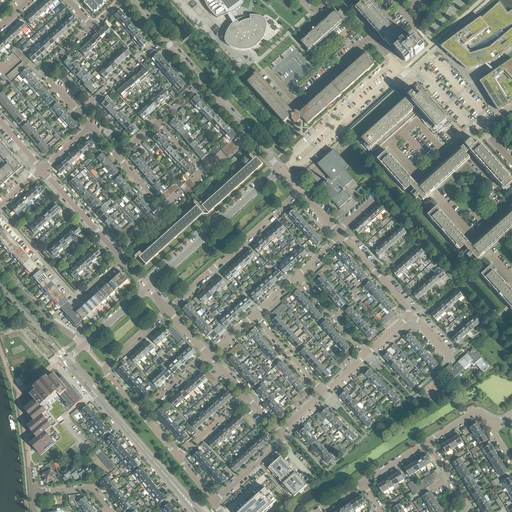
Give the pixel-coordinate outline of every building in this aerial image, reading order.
[(80,0),(93,14),(109,0),(80,0)] [(203,0),(205,3),(206,6),(207,7),(208,9),(209,10),(209,11),(211,13),(212,14),(213,15),(215,17),(216,18),(217,18),(218,18),(220,18),(223,16),(226,15),(227,15),(228,14),(230,13),(231,13),(234,11),(235,10),(238,8),(239,7),(241,6),(242,5),(242,4),(243,3),(242,1),(241,0),(203,0)] [(392,47),(401,38),(366,0),(365,0),(362,3),(357,8),(392,47)] [(43,2),(39,6),(44,12),(48,8),(43,2)] [(511,25),(511,9),(508,13),(500,2),(479,18),(442,47),(468,70),(495,61),(511,45),(511,28),(499,40),(496,37),(511,25)] [(39,6),(34,10),(39,16),(44,12),(39,6)] [(34,10),(30,14),(35,20),(39,16),(34,10)] [(117,22),(118,20),(124,15),(120,10),(117,13),(116,12),(113,15),(115,17),(114,19),(117,22)] [(341,11),(338,14),(336,11),(334,13),(333,13),(301,42),(310,52),(344,21),(345,21),(344,20),(347,18),(347,19),(348,19),(347,18),(346,16),(345,14),(343,13),(342,12),(340,11),(341,11)] [(35,20),(30,14),(25,18),(30,24),(35,20)] [(122,25),(128,19),(124,15),(118,20),(117,22),(121,26),(122,25)] [(267,25),(267,23),(266,21),(265,19),(262,18),(260,17),(257,16),(254,15),(251,15),(249,16),(249,19),(247,20),(244,21),(240,22),(238,23),(237,21),(236,20),(234,22),(232,23),(231,25),(228,28),(226,31),(225,34),(225,36),(224,38),(224,40),(225,42),(226,43),(228,46),(229,46),(231,47),(233,48),(236,49),(239,50),(242,50),(245,50),(248,50),(249,49),(252,48),(254,47),(257,46),(259,44),(260,42),(262,40),(263,38),(265,35),(266,32),(266,30),(267,29),(267,27),(267,25)] [(72,16),(67,20),(72,26),(77,22),(72,16)] [(122,25),(126,29),(131,24),(132,24),(128,19),(122,25)] [(67,20),(63,24),(68,30),(72,26),(67,20)] [(22,22),(17,26),(22,31),(27,27),(22,22)] [(63,24),(58,28),(64,34),(68,30),(63,24)] [(135,29),(131,24),(126,29),(124,31),(128,36),(130,34),(135,29)] [(17,26),(12,30),(18,36),(22,31),(17,26)] [(105,26),(101,30),(106,35),(107,37),(109,36),(107,34),(110,31),(105,26)] [(58,28),(54,32),(59,38),(64,34),(58,28)] [(130,34),(134,39),(139,34),(140,33),(135,29),(130,34)] [(12,30),(8,34),(13,39),(18,36),(12,30)] [(101,30),(96,34),(101,39),(106,35),(101,30)] [(54,32),(49,36),(55,42),(59,38),(54,32)] [(8,34),(4,38),(9,43),(13,39),(8,34)] [(92,38),(92,39),(97,43),(101,39),(96,34),(92,38)] [(132,40),(136,45),(143,38),(139,34),(134,39),(132,40)] [(49,36),(45,40),(50,46),(55,42),(49,36)] [(4,38),(0,40),(0,42),(4,48),(9,43),(4,38)] [(143,38),(136,45),(138,46),(139,45),(141,48),(144,45),(145,46),(147,43),(143,38)] [(401,38),(392,47),(405,61),(409,57),(410,59),(419,51),(420,53),(424,49),(414,38),(405,45),(402,42),(403,41),(401,38)] [(92,39),(88,43),(93,48),(97,44),(97,43),(92,39)] [(45,40),(41,44),(46,50),(50,46),(45,40)] [(88,43),(83,47),(88,52),(93,48),(88,43)] [(41,44),(36,48),(41,54),(46,50),(41,44)] [(88,52),(83,47),(79,51),(86,58),(87,56),(86,54),(88,52)] [(36,48),(32,52),(37,58),(41,54),(36,48)] [(126,49),(122,53),(121,53),(126,58),(130,54),(126,49)] [(120,54),(117,57),(122,62),(126,58),(121,53),(122,53),(120,51),(118,52),(120,54)] [(37,58),(32,52),(27,56),(32,62),(37,58)] [(153,61),(156,65),(160,62),(159,61),(162,58),(159,55),(160,54),(158,52),(154,56),(154,55),(149,60),(152,63),(153,61)] [(299,115),(304,121),(307,124),(374,65),(368,58),(365,55),(300,114),(299,115)] [(112,61),(113,62),(117,66),(122,62),(117,57),(112,61)] [(156,65),(161,70),(164,67),(164,66),(167,64),(167,63),(164,60),(164,59),(163,57),(162,58),(159,61),(160,62),(156,65)] [(27,58),(22,62),(20,64),(24,68),(30,63),(27,58)] [(63,63),(67,68),(73,63),(68,58),(66,60),(63,63)] [(511,59),(481,82),(499,111),(511,103),(511,102),(511,101),(511,59)] [(67,68),(72,72),(79,66),(78,66),(80,65),(78,63),(77,64),(74,61),(73,63),(67,68)] [(113,62),(109,65),(108,66),(113,71),(118,67),(117,66),(113,62)] [(165,75),(165,76),(168,73),(168,72),(172,69),(171,69),(168,65),(169,64),(168,63),(167,63),(167,64),(164,66),(164,67),(161,70),(159,72),(163,77),(165,75)] [(107,67),(104,70),(109,75),(113,71),(108,66),(109,65),(107,64),(105,65),(107,67)] [(75,76),(76,76),(81,71),(82,71),(85,68),(83,66),(81,68),(79,66),(72,72),(75,76)] [(109,75),(104,70),(102,68),(98,72),(100,74),(104,79),(109,75)] [(145,68),(140,72),(145,78),(148,75),(152,80),(154,78),(150,74),(145,68)] [(165,76),(169,81),(170,81),(173,78),(173,77),(176,74),(175,74),(172,71),(174,70),(172,68),(171,69),(172,69),(168,72),(168,73),(165,76)] [(23,80),(25,78),(30,74),(26,69),(19,76),(23,80)] [(76,76),(80,80),(86,76),(82,71),(81,71),(76,76)] [(135,76),(141,82),(144,79),(148,83),(149,82),(145,78),(140,72),(136,76),(135,76)] [(171,83),(174,86),(178,83),(177,82),(180,80),(180,79),(177,76),(178,75),(177,73),(175,74),(176,74),(173,77),(173,78),(170,81),(169,81),(168,82),(169,84),(171,83)] [(25,78),(29,83),(34,78),(30,74),(25,78)] [(284,123),(288,120),(294,115),(293,114),(258,75),(255,77),(249,83),(284,123)] [(80,80),(84,85),(89,81),(90,80),(86,76),(80,80)] [(135,76),(131,80),(136,86),(136,85),(139,83),(143,87),(145,86),(141,82),(135,76)] [(29,83),(33,87),(38,82),(34,78),(29,83)] [(174,86),(172,88),(174,90),(176,88),(179,91),(183,87),(185,85),(182,81),(183,80),(181,78),(180,79),(180,80),(177,82),(178,83),(174,86)] [(126,83),(131,90),(132,89),(135,87),(139,91),(140,90),(136,85),(136,86),(131,80),(126,84),(126,83)] [(84,85),(88,90),(93,85),(89,81),(84,85)] [(33,87),(37,91),(42,87),(38,82),(33,87)] [(126,83),(121,87),(126,93),(127,93),(130,90),(134,95),(135,94),(132,89),(131,90),(126,83)] [(93,85),(88,90),(92,94),(95,92),(97,90),(93,85)] [(162,90),(159,93),(165,100),(170,96),(164,90),(165,90),(161,85),(159,87),(162,90)] [(418,86),(406,97),(419,111),(417,114),(434,133),(448,120),(436,106),(418,86)] [(37,91),(41,96),(46,91),(42,87),(37,91)] [(126,93),(121,87),(117,91),(122,97),(125,94),(129,99),(131,98),(127,93),(126,93)] [(155,97),(155,98),(160,104),(161,104),(165,100),(159,93),(156,89),(155,91),(158,95),(156,98),(155,97)] [(419,111),(406,97),(403,99),(395,90),(350,130),(362,143),(364,142),(374,152),(417,114),(419,111)] [(41,96),(45,101),(50,96),(46,91),(41,96)] [(192,104),(195,107),(198,104),(198,103),(201,101),(201,100),(198,97),(199,96),(197,95),(193,98),(193,99),(190,102),(190,101),(188,103),(190,106),(192,104)] [(50,96),(45,101),(49,105),(54,100),(50,96)] [(107,96),(105,98),(106,99),(104,101),(101,104),(105,109),(105,108),(110,104),(110,103),(110,104),(112,102),(111,100),(107,96)] [(150,101),(151,102),(156,108),(160,104),(155,98),(153,96),(152,97),(149,100),(150,101)] [(0,101),(0,102),(3,107),(10,101),(6,97),(0,101)] [(144,106),(141,109),(148,116),(152,112),(151,112),(146,106),(143,102),(142,100),(141,101),(140,102),(144,106)] [(200,113),(200,112),(204,109),(203,108),(206,106),(203,102),(202,100),(201,100),(201,101),(198,103),(198,104),(195,107),(200,113)] [(3,107),(7,111),(13,106),(10,101),(3,107)] [(151,102),(146,106),(151,112),(152,112),(156,108),(151,102)] [(51,108),(56,112),(61,108),(57,103),(51,108)] [(105,108),(109,113),(114,108),(110,104),(110,103),(110,104),(105,108)] [(200,112),(205,117),(208,114),(208,113),(211,110),(208,107),(209,106),(207,105),(206,106),(203,108),(204,109),(200,112)] [(7,111),(11,116),(17,110),(13,106),(7,111)] [(141,109),(139,106),(137,107),(139,110),(136,112),(138,115),(143,121),(148,116),(141,109)] [(56,112),(60,117),(65,112),(61,108),(56,112)] [(113,117),(114,117),(118,112),(114,108),(109,113),(113,117)] [(11,116),(15,120),(21,115),(17,110),(11,116)] [(207,119),(209,122),(210,122),(214,118),(216,116),(216,115),(213,112),(213,111),(212,110),(211,110),(208,113),(208,114),(205,117),(203,119),(205,121),(207,119)] [(114,117),(118,121),(123,117),(125,115),(121,111),(119,112),(118,112),(114,117)] [(58,118),(62,123),(69,117),(65,112),(60,117),(58,118)] [(300,120),(304,121),(299,115),(300,114),(298,112),(295,112),(293,114),(294,115),(288,120),(292,120),(292,121),(294,123),(298,123),(300,121),(300,120)] [(173,128),(181,121),(177,117),(178,116),(176,114),(169,121),(170,122),(169,123),(173,128)] [(212,124),(215,127),(219,123),(218,123),(221,120),(218,116),(219,116),(217,114),(216,115),(216,116),(214,118),(210,122),(209,122),(208,123),(210,125),(212,124)] [(21,115),(15,120),(18,125),(25,119),(21,115)] [(118,121),(122,126),(127,121),(129,119),(125,115),(123,117),(118,121)] [(66,127),(68,126),(73,121),(69,117),(62,123),(66,127)] [(177,133),(178,132),(185,126),(182,123),(186,120),(184,118),(181,121),(173,128),(177,133)] [(215,127),(220,132),(224,128),(226,125),(223,122),(223,121),(222,120),(221,120),(218,123),(219,123),(215,127)] [(73,121),(68,126),(72,130),(77,126),(73,121)] [(122,126),(126,130),(131,125),(127,121),(122,126)] [(178,132),(182,137),(188,131),(185,128),(190,124),(189,124),(191,122),(190,121),(188,123),(185,126),(178,132)] [(21,128),(25,133),(31,127),(28,123),(21,128)] [(131,125),(126,130),(130,135),(133,132),(134,134),(138,130),(133,124),(131,125)] [(222,133),(225,136),(225,137),(229,133),(228,133),(231,130),(228,126),(229,126),(227,124),(226,125),(224,128),(220,132),(218,134),(220,136),(222,133)] [(25,133),(29,137),(35,132),(31,127),(25,133)] [(225,137),(225,136),(223,138),(225,140),(227,139),(230,142),(234,138),(236,135),(233,132),(234,131),(232,130),(231,130),(228,133),(229,133),(225,137)] [(182,137),(186,141),(192,136),(188,131),(182,137)] [(29,137),(33,142),(39,136),(35,132),(29,137)] [(152,138),(156,143),(162,137),(159,134),(158,132),(156,135),(152,138)] [(185,141),(190,146),(195,141),(193,138),(198,134),(196,132),(192,136),(186,141),(185,141)] [(33,142),(37,146),(43,141),(39,136),(33,142)] [(156,143),(160,147),(166,142),(163,138),(162,137),(156,143)] [(0,186),(22,167),(5,147),(6,147),(2,142),(1,143),(0,142),(1,141),(0,139),(0,162),(2,165),(0,166),(0,186)] [(92,140),(89,142),(87,140),(82,144),(87,150),(92,145),(95,143),(92,140)] [(465,145),(470,151),(505,190),(511,183),(511,179),(479,142),(476,145),(471,140),(465,145)] [(37,146),(40,151),(47,145),(43,141),(37,146)] [(190,146),(193,150),(194,150),(199,145),(200,145),(195,141),(190,146)] [(148,151),(149,149),(150,148),(145,142),(142,144),(148,151)] [(160,148),(164,152),(170,147),(167,143),(166,142),(160,147),(160,148)] [(82,144),(78,148),(83,154),(87,150),(82,144)] [(47,145),(40,151),(44,155),(50,150),(47,145)] [(193,151),(197,155),(203,150),(199,145),(194,150),(193,150),(193,151)] [(465,145),(419,187),(427,196),(470,158),(466,154),(470,151),(465,145)] [(146,153),(147,152),(141,146),(138,148),(144,154),(146,153)] [(164,152),(168,157),(174,151),(171,148),(171,147),(170,146),(170,147),(164,152)] [(78,148),(74,152),(78,158),(83,154),(78,148)] [(201,160),(203,158),(206,156),(207,154),(203,150),(197,155),(201,160)] [(168,157),(172,161),(178,156),(175,152),(174,151),(168,157)] [(319,186),(339,209),(351,198),(345,191),(344,190),(343,189),(353,179),(345,170),(345,169),(349,166),(339,155),(339,156),(334,151),(318,165),(329,178),(326,180),(324,179),(325,181),(319,186)] [(427,196),(419,187),(387,151),(377,160),(405,191),(407,190),(416,200),(419,197),(418,197),(419,196),(420,197),(420,198),(421,199),(422,199),(423,200),(427,196)] [(74,152),(69,156),(74,162),(78,158),(74,152)] [(129,159),(134,164),(140,158),(136,153),(133,155),(129,159)] [(137,168),(137,169),(144,163),(141,160),(147,155),(146,153),(144,154),(140,158),(134,164),(137,168)] [(97,158),(101,163),(106,158),(102,154),(97,158)] [(176,165),(182,160),(179,157),(179,156),(178,155),(178,156),(172,161),(176,165)] [(69,156),(65,160),(70,166),(74,162),(69,156)] [(101,163),(105,167),(110,163),(106,158),(101,163)] [(137,169),(141,173),(147,167),(145,165),(151,160),(149,158),(144,163),(137,169)] [(201,206),(202,207),(208,214),(262,165),(255,158),(254,159),(252,161),(201,206)] [(65,160),(60,164),(65,169),(70,166),(65,160)] [(181,170),(181,169),(186,165),(183,161),(182,160),(176,165),(181,170)] [(105,167),(109,172),(114,167),(110,163),(105,167)] [(65,169),(60,164),(56,168),(61,174),(65,169)] [(181,169),(185,174),(190,169),(187,165),(188,165),(187,164),(186,165),(181,169)] [(114,167),(109,172),(106,174),(108,176),(111,174),(114,178),(118,174),(117,173),(118,172),(114,167)] [(141,173),(145,177),(151,172),(147,167),(141,173)] [(183,176),(187,181),(190,178),(189,178),(192,175),(192,176),(195,174),(191,170),(192,169),(191,168),(190,169),(185,174),(183,176)] [(145,178),(149,182),(155,177),(151,172),(152,172),(151,172),(145,177),(145,178)] [(115,182),(118,185),(123,180),(119,176),(114,181),(113,179),(111,182),(113,184),(115,182)] [(149,182),(153,186),(153,187),(159,181),(155,177),(149,182)] [(69,183),(73,188),(78,183),(79,183),(81,181),(79,179),(77,181),(74,178),(69,183)] [(118,185),(122,190),(128,185),(123,180),(118,185)] [(152,187),(156,192),(163,186),(159,182),(159,181),(153,187),(153,186),(152,187)] [(73,188),(77,192),(82,187),(79,183),(78,183),(73,188)] [(38,184),(33,188),(38,194),(39,195),(44,191),(43,190),(45,189),(41,185),(39,186),(38,184)] [(122,190),(126,194),(131,189),(128,185),(122,190)] [(156,192),(161,196),(163,194),(165,192),(167,190),(163,186),(156,192)] [(77,192),(81,197),(86,192),(82,187),(77,192)] [(33,188),(29,192),(34,198),(38,194),(33,188)] [(124,196),(129,202),(135,196),(134,195),(135,194),(131,189),(126,194),(124,196)] [(81,197),(85,201),(93,194),(89,190),(87,192),(86,192),(81,197)] [(29,192),(25,196),(29,202),(34,198),(29,192)] [(85,201),(89,205),(95,201),(97,199),(93,194),(85,201)] [(25,196),(20,200),(25,206),(29,202),(25,196)] [(130,202),(135,208),(142,201),(138,197),(137,198),(136,197),(130,202)] [(20,200),(16,204),(21,210),(20,210),(22,212),(27,208),(25,206),(20,200)] [(194,204),(196,206),(199,210),(202,207),(201,206),(199,205),(200,204),(198,201),(197,200),(196,200),(195,200),(194,200),(194,201),(193,201),(193,202),(193,203),(193,204),(194,204)] [(95,201),(89,205),(93,210),(99,205),(95,201)] [(139,213),(141,211),(147,206),(142,201),(135,208),(139,213)] [(21,210),(16,204),(11,208),(16,214),(18,216),(16,218),(19,222),(23,219),(21,216),(19,214),(22,212),(20,210),(21,210)] [(56,204),(51,208),(56,214),(61,210),(56,204)] [(380,204),(376,208),(381,213),(385,210),(386,211),(388,209),(383,204),(382,206),(380,204)] [(96,213),(100,217),(105,213),(108,211),(103,205),(99,208),(100,209),(96,213)] [(126,206),(123,209),(127,213),(128,214),(131,212),(131,211),(126,206)] [(196,206),(141,255),(138,258),(145,265),(202,214),(199,210),(196,206)] [(147,206),(141,211),(145,215),(151,210),(147,206)] [(481,256),(472,247),(437,207),(428,215),(459,250),(461,249),(470,259),(472,257),(473,255),(474,257),(474,258),(475,259),(476,259),(476,260),(481,256)] [(51,208),(47,212),(52,218),(56,214),(51,208)] [(376,208),(372,212),(376,217),(381,213),(376,208)] [(288,215),(294,222),(300,216),(294,209),(291,212),(289,210),(283,215),(285,218),(288,215)] [(511,211),(472,247),(481,256),(511,227),(511,211)] [(47,212),(42,216),(47,222),(52,218),(47,212)] [(372,212),(367,216),(372,221),(376,217),(372,212)] [(100,217),(104,222),(109,217),(105,213),(100,217)] [(104,222),(108,226),(113,222),(114,222),(116,220),(112,215),(109,217),(104,222)] [(42,216),(38,220),(43,226),(47,222),(42,216)] [(294,222),(298,226),(304,220),(300,216),(294,222)] [(367,216),(362,220),(367,225),(372,221),(367,216)] [(38,220),(34,224),(38,230),(43,226),(38,220)] [(298,226),(302,231),(308,225),(304,220),(298,226)] [(362,220),(358,224),(365,231),(369,227),(367,225),(362,220)] [(108,226),(112,231),(118,226),(114,222),(113,222),(108,226)] [(280,223),(276,227),(281,233),(286,229),(280,223)] [(38,230),(34,224),(29,228),(30,230),(28,232),(32,237),(39,230),(38,230)] [(365,231),(358,224),(353,228),(359,234),(361,232),(362,233),(365,231)] [(302,231),(306,235),(312,229),(308,225),(302,231)] [(76,226),(71,230),(76,236),(80,232),(76,226)] [(116,235),(119,233),(121,231),(122,231),(118,226),(112,231),(116,235)] [(276,227),(271,231),(277,237),(279,235),(281,238),(283,236),(281,233),(276,227)] [(401,227),(397,231),(402,237),(406,233),(401,227)] [(306,235),(310,240),(316,234),(312,229),(306,235)] [(71,230),(67,234),(71,240),(76,236),(71,230)] [(271,231),(267,235),(272,242),(277,237),(271,231)] [(397,231),(392,235),(397,241),(402,237),(397,231)] [(0,237),(0,243),(0,244),(9,236),(5,232),(0,237)] [(67,234),(62,238),(67,244),(71,240),(67,234)] [(316,234),(310,240),(313,243),(313,244),(314,245),(315,245),(316,246),(323,241),(316,234)] [(267,235),(262,240),(268,246),(272,242),(267,235)] [(392,235),(388,239),(393,245),(397,241),(392,235)] [(0,244),(4,248),(12,240),(9,236),(0,244)] [(62,238),(58,242),(63,248),(64,250),(69,246),(67,244),(62,238)] [(388,239),(384,243),(388,249),(393,245),(388,239)] [(4,248),(7,252),(16,244),(12,240),(4,248)] [(262,240),(258,243),(263,250),(268,246),(262,240)] [(58,242),(53,246),(58,252),(63,248),(58,242)] [(263,250),(258,243),(253,248),(259,254),(263,250)] [(384,243),(379,247),(384,253),(388,249),(384,243)] [(7,252),(10,255),(19,248),(16,244),(7,252)] [(304,248),(309,253),(311,251),(305,244),(303,246),(304,248)] [(58,252),(53,246),(49,250),(49,251),(50,252),(54,256),(58,252)] [(384,253),(379,247),(374,251),(379,257),(384,253)] [(419,247),(415,251),(420,257),(424,253),(419,247)] [(10,255),(14,259),(23,251),(19,248),(10,255)] [(95,248),(91,252),(96,258),(97,259),(102,255),(101,254),(96,249),(95,248)] [(302,248),(297,252),(303,258),(308,254),(302,248)] [(251,250),(246,254),(252,261),(256,256),(251,250)] [(334,255),(340,261),(347,255),(343,250),(340,252),(339,251),(334,255)] [(14,259),(17,263),(26,255),(23,251),(14,259)] [(415,251),(410,255),(415,261),(420,257),(415,251)] [(91,252),(86,256),(91,262),(96,258),(91,252)] [(293,256),(299,262),(303,258),(297,252),(295,254),(294,253),(292,255),(293,256)] [(246,254),(242,258),(247,265),(252,261),(246,254)] [(17,263),(21,267),(30,259),(26,255),(17,263)] [(344,266),(346,264),(345,264),(351,259),(347,255),(340,261),(344,266)] [(410,255),(406,259),(411,265),(415,261),(410,255)] [(86,256),(82,260),(87,266),(88,267),(93,263),(91,262),(86,256)] [(293,256),(289,260),(294,266),(299,262),(293,256)] [(242,258),(237,262),(243,269),(247,265),(242,258)] [(21,267),(24,271),(33,263),(30,259),(21,267)] [(345,264),(346,264),(349,268),(355,263),(351,259),(345,264)] [(406,259),(402,263),(407,269),(411,265),(406,259)] [(82,260),(77,264),(82,270),(87,266),(82,260)] [(289,260),(284,264),(290,270),(294,266),(289,260)] [(237,262),(233,266),(238,273),(243,269),(237,262)] [(28,275),(30,274),(29,274),(35,269),(38,272),(40,271),(43,268),(40,264),(37,267),(33,263),(24,271),(28,275)] [(349,268),(353,273),(359,268),(355,263),(349,268)] [(402,263),(397,268),(402,273),(407,269),(402,263)] [(77,264),(73,268),(78,274),(82,270),(77,264)] [(290,270),(284,264),(280,268),(285,274),(290,270)] [(233,266),(228,270),(234,277),(238,273),(233,266)] [(511,290),(490,266),(481,275),(511,309),(511,290)] [(78,274),(73,268),(68,273),(73,278),(78,274)] [(353,273),(357,277),(363,272),(359,268),(353,273)] [(402,273),(397,268),(392,272),(398,277),(402,273)] [(30,274),(32,277),(38,272),(35,269),(29,274),(30,274)] [(273,275),(272,275),(278,281),(282,277),(277,271),(275,269),(271,273),(273,275)] [(234,277),(228,270),(223,275),(229,281),(234,277)] [(440,270),(435,274),(440,280),(445,276),(440,270)] [(31,278),(34,282),(43,274),(40,271),(38,272),(32,277),(31,278)] [(121,272),(116,276),(124,285),(129,281),(127,279),(121,272)] [(363,272),(357,277),(362,282),(367,277),(363,272)] [(34,282),(38,286),(47,278),(43,274),(34,282)] [(435,274),(431,278),(436,284),(440,280),(435,274)] [(272,275),(268,279),(273,285),(278,281),(272,275)] [(316,282),(320,287),(326,282),(328,280),(324,275),(322,277),(320,279),(316,282)] [(116,276),(111,280),(119,289),(124,285),(116,276)] [(220,277),(216,281),(222,287),(221,287),(223,289),(227,286),(227,285),(220,277)] [(38,286),(41,290),(50,282),(47,278),(38,286)] [(431,278),(426,282),(431,288),(436,284),(431,278)] [(268,279),(263,283),(269,289),(273,285),(268,279)] [(111,280),(107,284),(115,294),(119,289),(111,280)] [(216,281),(212,285),(217,291),(221,287),(222,287),(216,281)] [(365,286),(369,290),(375,286),(371,281),(365,286)] [(41,290),(45,294),(53,286),(50,282),(41,290)] [(320,287),(324,291),(330,286),(326,282),(320,287)] [(426,282),(422,286),(427,292),(431,288),(426,282)] [(263,283),(259,287),(264,293),(269,289),(263,283)] [(107,284),(103,288),(111,297),(115,294),(107,284)] [(212,285),(207,289),(213,295),(217,291),(212,285)] [(45,294),(48,298),(57,290),(53,286),(45,294)] [(324,291),(328,296),(334,291),(330,286),(324,291)] [(367,292),(371,297),(379,290),(375,286),(369,290),(367,292)] [(422,286),(417,290),(422,296),(427,292),(422,286)] [(259,287),(254,291),(260,297),(264,293),(259,287)] [(103,288),(98,292),(106,301),(111,297),(103,288)] [(207,289),(203,293),(208,299),(213,295),(207,289)] [(48,298),(52,301),(60,294),(57,290),(48,298)] [(293,295),(297,299),(302,294),(298,290),(293,295)] [(371,297),(375,301),(383,295),(379,290),(371,297)] [(422,296),(417,290),(413,295),(418,300),(422,296)] [(260,297),(254,291),(250,295),(255,301),(260,297)] [(328,296),(332,300),(337,295),(334,291),(328,296)] [(458,291),(453,295),(458,300),(463,296),(458,291)] [(98,292),(93,296),(102,305),(106,301),(98,292)] [(208,299),(203,293),(198,297),(204,304),(205,305),(207,303),(206,302),(208,299)] [(52,301),(55,305),(64,298),(60,294),(52,301)] [(297,299),(301,304),(306,299),(302,294),(297,299)] [(341,300),(338,295),(332,300),(333,302),(336,305),(336,304),(341,300)] [(379,302),(381,304),(387,299),(383,295),(375,301),(377,303),(379,302)] [(453,295),(449,299),(454,304),(458,300),(453,295)] [(93,296),(89,300),(97,309),(102,305),(93,296)] [(247,297),(243,301),(248,307),(253,303),(247,297)] [(60,308),(67,302),(68,302),(64,298),(55,305),(59,309),(60,308)] [(301,304),(305,308),(310,303),(306,299),(301,304)] [(387,299),(381,304),(379,306),(383,310),(385,308),(391,303),(387,299)] [(449,299),(444,303),(449,308),(454,304),(449,299)] [(89,300),(84,304),(93,313),(97,309),(89,300)] [(342,300),(336,304),(340,309),(346,304),(342,300)] [(243,301),(238,305),(244,312),(248,307),(243,301)] [(67,302),(60,308),(76,326),(82,320),(75,313),(76,312),(67,302)] [(187,314),(193,308),(194,307),(189,302),(185,306),(185,307),(183,308),(183,309),(187,314)] [(305,308),(309,313),(314,308),(310,303),(305,308)] [(385,308),(389,313),(391,311),(395,308),(391,303),(385,308)] [(444,303),(440,307),(445,312),(449,308),(444,303)] [(84,304),(80,308),(88,317),(93,313),(84,304)] [(238,305),(234,309),(239,316),(244,312),(238,305)] [(345,312),(349,316),(355,311),(351,307),(345,312)] [(440,307),(436,311),(440,316),(445,312),(440,307)] [(80,308),(76,312),(75,313),(82,320),(83,320),(84,321),(88,317),(80,308)] [(187,314),(191,319),(197,313),(193,308),(187,314)] [(309,313),(313,317),(318,312),(314,308),(309,313)] [(234,309),(229,313),(235,320),(239,316),(234,309)] [(349,316),(353,321),(359,316),(361,314),(361,313),(358,315),(355,311),(349,316)] [(440,316),(436,311),(431,315),(436,320),(440,316)] [(318,312),(313,317),(317,322),(322,317),(318,312)] [(191,319),(195,323),(201,318),(197,313),(191,319)] [(229,313),(225,317),(230,324),(235,320),(229,313)] [(479,314),(474,318),(479,323),(484,319),(479,314)] [(272,321),(276,325),(282,321),(278,316),(276,318),(272,321)] [(353,321),(357,325),(363,320),(359,316),(353,321)] [(472,319),(470,322),(475,327),(479,323),(474,318),(473,316),(470,318),(472,319)] [(230,324),(225,317),(220,322),(226,328),(230,324)] [(195,323),(199,328),(205,322),(201,318),(195,323)] [(357,325),(361,330),(367,325),(368,324),(364,319),(363,320),(357,325)] [(276,325),(280,330),(286,325),(282,321),(276,325)] [(321,326),(325,330),(330,325),(326,321),(321,326)] [(199,328),(203,332),(209,327),(205,322),(199,328)] [(470,322),(465,326),(470,331),(475,327),(470,322)] [(280,330),(284,334),(290,329),(286,325),(280,330)] [(325,330),(329,335),(334,330),(330,325),(325,330)] [(361,330),(365,334),(371,329),(367,325),(361,330)] [(465,326),(461,330),(466,335),(470,331),(465,326)] [(165,327),(160,331),(166,337),(170,333),(174,329),(172,327),(168,331),(165,327)] [(209,327),(203,332),(207,337),(209,335),(213,339),(218,335),(214,331),(213,331),(209,327)] [(253,339),(254,339),(259,334),(255,329),(249,334),(247,336),(251,341),(253,339)] [(284,334),(288,339),(294,334),(290,329),(284,334)] [(371,329),(365,334),(367,336),(367,337),(369,339),(370,339),(372,337),(372,338),(376,335),(375,334),(371,329)] [(329,335),(333,339),(338,334),(334,330),(329,335)] [(461,330),(456,334),(461,339),(466,335),(461,330)] [(160,331),(156,335),(161,341),(166,337),(160,331)] [(461,339),(456,334),(455,332),(450,336),(452,338),(455,342),(457,343),(461,339)] [(254,339),(258,343),(263,339),(259,334),(254,339)] [(288,339),(292,343),(298,338),(294,334),(288,339)] [(333,339),(337,344),(342,339),(338,334),(333,339)] [(405,338),(409,343),(414,338),(410,334),(405,338)] [(161,341),(156,335),(151,339),(157,345),(161,341)] [(298,338),(292,343),(296,348),(302,343),(298,338)] [(409,343),(413,347),(418,343),(414,338),(409,343)] [(258,343),(261,347),(262,348),(267,343),(263,339),(258,343)] [(337,344),(341,348),(346,343),(342,339),(337,344)] [(148,342),(144,346),(150,352),(154,348),(148,342)] [(259,349),(264,354),(271,347),(267,343),(262,348),(261,347),(259,349)] [(341,348),(345,353),(348,351),(351,348),(346,343),(341,348)] [(413,347),(417,352),(422,347),(418,343),(413,347)] [(144,346),(139,350),(145,356),(150,352),(144,346)] [(191,347),(186,351),(192,357),(196,353),(191,347)] [(270,356),(270,357),(275,352),(271,347),(264,354),(267,358),(270,356)] [(300,352),(304,357),(310,352),(306,347),(305,348),(301,351),(300,352)] [(417,352),(421,356),(426,352),(422,347),(417,352)] [(473,349),(467,355),(473,361),(471,363),(473,365),(475,363),(483,372),(489,366),(473,349)] [(139,350),(135,354),(141,360),(145,356),(139,350)] [(186,351),(182,355),(187,361),(192,357),(186,351)] [(275,352),(270,357),(274,361),(279,356),(275,352)] [(304,357),(308,361),(314,356),(310,352),(304,357)] [(383,357),(388,362),(393,357),(389,352),(383,357)] [(421,356),(425,361),(430,356),(426,352),(421,356)] [(141,360),(135,354),(131,358),(136,364),(141,360)] [(182,355),(177,359),(183,365),(187,361),(182,355)] [(229,360),(233,365),(239,360),(234,356),(234,355),(234,356),(232,358),(229,360)] [(473,361),(467,355),(457,363),(463,369),(463,370),(471,363),(473,361)] [(308,361),(312,366),(318,361),(314,356),(308,361)] [(427,363),(429,365),(434,360),(430,356),(425,361),(423,362),(425,365),(427,363)] [(388,362),(392,366),(397,362),(393,357),(388,362)] [(177,359),(173,363),(178,369),(183,365),(177,359)] [(117,371),(122,376),(128,370),(129,369),(128,367),(126,368),(124,365),(127,363),(125,360),(117,367),(118,368),(118,370),(117,371)] [(233,365),(237,370),(243,365),(239,360),(233,365)] [(434,360),(429,365),(433,370),(438,365),(434,360)] [(276,366),(281,371),(286,366),(282,361),(276,366)] [(312,366),(316,370),(322,365),(318,361),(312,366)] [(392,366),(396,371),(401,366),(397,362),(392,366)] [(178,369),(173,363),(168,367),(174,373),(178,369)] [(463,369),(457,363),(456,364),(452,368),(450,365),(442,371),(451,381),(456,376),(463,369)] [(237,370),(241,374),(247,369),(243,365),(237,370)] [(316,370),(320,375),(326,370),(322,365),(316,370)] [(281,371),(285,375),(290,370),(286,366),(281,371)] [(396,371),(400,375),(405,370),(401,366),(396,371)] [(165,369),(161,373),(166,379),(171,375),(165,369)] [(241,374),(245,379),(251,374),(247,369),(241,374)] [(122,376),(126,381),(133,375),(128,370),(122,376)] [(285,375),(289,380),(294,375),(290,370),(285,375)] [(326,370),(320,375),(325,379),(330,374),(326,370)] [(364,375),(369,379),(374,374),(369,370),(364,375)] [(400,375),(404,380),(409,375),(405,370),(400,375)] [(161,373),(156,377),(162,383),(166,379),(161,373)] [(203,373),(198,377),(203,382),(207,378),(207,377),(205,375),(203,373)] [(245,379),(249,383),(255,378),(251,374),(245,379)] [(372,385),(374,384),(373,384),(378,378),(374,374),(369,379),(367,381),(372,385)] [(82,399),(63,378),(60,381),(55,375),(50,380),(48,378),(36,387),(38,390),(32,395),(36,400),(26,409),(35,420),(28,426),(38,438),(32,443),(41,455),(55,443),(63,453),(76,443),(57,420),(66,412),(67,412),(82,399)] [(126,381),(130,385),(137,379),(133,375),(126,381)] [(289,380),(293,384),(298,379),(294,375),(289,380)] [(404,380),(408,384),(413,379),(409,375),(404,380)] [(162,383),(156,377),(152,381),(157,388),(162,383)] [(198,377),(193,381),(198,386),(203,382),(198,377)] [(255,378),(249,383),(253,388),(259,383),(255,378)] [(374,384),(378,388),(383,382),(378,378),(373,384),(374,384)] [(130,385),(135,390),(141,384),(137,379),(130,385)] [(293,384),(296,388),(302,383),(298,379),(293,384)] [(413,379),(408,384),(412,389),(417,384),(413,379)] [(193,381),(189,385),(194,390),(198,386),(193,381)] [(382,392),(387,386),(383,382),(378,388),(376,390),(380,394),(382,392)] [(294,390),(298,395),(299,394),(300,393),(301,393),(301,392),(303,390),(306,388),(302,383),(296,388),(294,390)] [(135,390),(139,395),(146,389),(141,384),(135,390)] [(146,389),(139,395),(143,400),(144,399),(145,400),(146,398),(150,394),(147,391),(151,388),(154,391),(156,389),(152,384),(149,386),(146,389)] [(189,385),(184,389),(189,394),(194,390),(189,385)] [(382,392),(387,396),(392,390),(387,386),(382,392)] [(257,392),(261,396),(266,391),(262,387),(257,392)] [(184,389),(180,393),(185,398),(189,394),(184,389)] [(387,396),(391,400),(396,394),(392,390),(387,396)] [(261,396),(265,401),(270,396),(266,391),(261,396)] [(227,392),(223,396),(228,401),(232,397),(227,392)] [(340,396),(344,401),(349,396),(345,392),(340,396)] [(180,393),(175,397),(180,402),(185,398),(180,393)] [(396,394),(391,400),(395,404),(394,405),(396,407),(401,403),(398,401),(401,399),(396,394)] [(223,396),(218,400),(223,405),(228,401),(223,396)] [(265,401),(269,405),(274,400),(270,396),(265,401)] [(344,401),(348,406),(353,401),(349,396),(344,401)] [(180,402),(175,397),(171,401),(176,406),(180,402)] [(348,406),(352,410),(357,405),(360,403),(355,399),(353,401),(348,406)] [(218,400),(214,404),(219,409),(223,405),(218,400)] [(269,405),(273,410),(278,405),(274,400),(269,405)] [(214,404),(209,408),(214,413),(219,409),(214,404)] [(273,410),(277,414),(282,409),(278,405),(273,410)] [(352,410),(356,415),(361,410),(357,405),(352,410)] [(81,412),(85,417),(92,411),(88,406),(81,412)] [(155,414),(160,419),(166,413),(162,408),(158,412),(157,411),(156,412),(156,413),(155,414)] [(209,408),(205,412),(210,418),(214,413),(209,408)] [(79,412),(77,409),(71,415),(73,418),(79,412)] [(282,409),(277,414),(281,419),(286,414),(282,409)] [(321,415),(325,419),(331,413),(326,409),(321,415)] [(356,415),(360,419),(365,414),(361,410),(356,415)] [(85,417),(89,422),(96,416),(92,411),(85,417)] [(205,412),(200,416),(205,422),(210,418),(205,412)] [(160,419),(164,424),(171,418),(166,413),(160,419)] [(325,419),(330,423),(335,417),(331,413),(325,419)] [(360,419),(364,423),(369,419),(365,414),(360,419)] [(241,415),(236,419),(241,425),(245,421),(245,420),(244,419),(242,417),(241,415)] [(89,422),(94,427),(101,421),(96,416),(89,422)] [(200,416),(196,420),(201,426),(205,422),(200,416)] [(330,423),(334,427),(339,421),(335,417),(330,423)] [(164,424),(168,428),(175,422),(171,418),(164,424)] [(236,419),(231,423),(236,429),(241,425),(236,419)] [(369,419),(364,423),(368,428),(373,423),(369,419)] [(201,426),(196,420),(192,424),(197,430),(201,426)] [(94,427),(98,431),(105,425),(101,421),(94,427)] [(336,429),(339,431),(344,425),(339,421),(334,427),(332,429),(334,431),(336,429)] [(168,428),(173,433),(179,427),(175,422),(168,428)] [(231,423),(227,427),(232,433),(236,429),(231,423)] [(469,428),(473,434),(481,429),(477,423),(469,428)] [(300,432),(304,437),(309,432),(311,431),(309,428),(309,427),(307,424),(300,430),(301,431),(300,432)] [(100,438),(103,440),(108,435),(106,433),(109,431),(105,425),(98,431),(102,436),(100,438)] [(339,431),(343,435),(348,429),(344,425),(339,431)] [(173,433),(177,438),(184,432),(179,427),(173,433)] [(227,427),(223,431),(228,436),(232,433),(227,427)] [(265,434),(261,438),(266,444),(270,440),(269,438),(272,435),(266,429),(263,432),(265,434)] [(343,435),(348,439),(353,434),(348,429),(343,435)] [(473,434),(476,439),(484,434),(481,429),(473,434)] [(223,431),(218,435),(223,441),(228,436),(223,431)] [(184,432),(177,438),(182,443),(183,442),(184,441),(185,440),(187,441),(189,439),(188,438),(188,437),(184,432)] [(304,437),(308,441),(314,437),(309,432),(304,437)] [(353,434),(348,439),(352,443),(357,438),(353,434)] [(484,434),(476,439),(480,445),(487,440),(484,434)] [(106,441),(110,446),(117,440),(113,435),(110,437),(108,435),(103,440),(104,442),(106,441)] [(218,435),(214,439),(218,445),(223,441),(218,435)] [(458,435),(453,439),(457,446),(463,443),(458,435)] [(308,441),(312,446),(318,441),(314,437),(308,441)] [(261,438),(257,442),(262,448),(266,444),(261,438)] [(218,445),(214,439),(209,443),(214,449),(218,445)] [(453,439),(447,442),(452,449),(457,446),(453,439)] [(110,446),(115,451),(122,445),(117,440),(110,446)] [(312,446),(316,450),(322,445),(318,441),(312,446)] [(202,445),(209,452),(211,450),(206,445),(204,442),(202,445)] [(257,442),(252,446),(257,452),(262,448),(257,442)] [(452,449),(447,442),(442,445),(446,453),(452,449)] [(115,451),(119,456),(126,450),(122,445),(115,451)] [(316,450),(320,455),(325,450),(322,445),(316,450)] [(483,449),(486,455),(494,450),(490,445),(483,449)] [(252,446),(248,450),(252,456),(257,452),(252,446)] [(119,456),(123,461),(130,455),(126,450),(119,456)] [(194,456),(198,461),(205,455),(200,450),(199,451),(196,454),(194,455),(195,455),(194,456)] [(248,450),(243,454),(248,460),(252,456),(248,450)] [(320,455),(324,459),(329,454),(325,450),(320,455)] [(486,455),(490,460),(497,456),(494,450),(486,455)] [(329,454),(324,459),(328,464),(329,463),(330,462),(332,465),(336,461),(331,456),(333,454),(331,452),(329,454)] [(243,454),(239,458),(244,464),(248,460),(243,454)] [(123,461),(128,466),(134,460),(130,455),(123,461)] [(198,461),(202,466),(209,460),(205,455),(198,461)] [(427,455),(421,458),(426,466),(431,462),(427,455)] [(490,460),(493,466),(501,461),(497,456),(490,460)] [(239,458),(234,462),(239,468),(244,464),(239,458)] [(283,458),(269,470),(294,497),(308,487),(283,458)] [(421,458),(415,462),(420,469),(426,466),(421,458)] [(453,463),(456,468),(464,464),(460,458),(453,463)] [(134,460),(128,466),(132,471),(138,465),(134,460)] [(202,466),(207,471),(213,465),(209,460),(202,466)] [(493,466),(496,471),(504,466),(501,461),(493,466)] [(42,475),(43,477),(44,477),(45,479),(44,480),(45,482),(47,482),(47,483),(56,478),(55,476),(56,476),(55,474),(54,474),(52,470),(54,469),(54,470),(59,468),(59,467),(58,465),(57,462),(56,462),(51,464),(51,463),(45,466),(44,467),(45,468),(42,469),(42,470),(43,472),(42,473),(43,474),(42,475)] [(91,462),(83,468),(84,470),(87,474),(89,477),(95,473),(94,472),(98,469),(94,464),(93,465),(91,462)] [(239,468),(234,462),(230,466),(235,472),(239,468)] [(415,462),(410,465),(415,473),(420,469),(415,462)] [(456,468),(459,474),(467,469),(464,464),(456,468)] [(207,471),(211,476),(218,470),(213,465),(207,471)] [(415,473),(410,465),(404,469),(409,476),(415,473)] [(504,466),(496,471),(500,477),(508,472),(504,466)] [(82,467),(77,471),(79,475),(82,478),(87,474),(84,470),(83,468),(82,467)] [(72,470),(70,472),(72,476),(75,479),(79,475),(77,471),(75,468),(74,468),(71,470),(72,470)] [(134,474),(138,479),(145,473),(141,468),(134,474)] [(69,471),(67,469),(62,473),(63,474),(61,476),(65,481),(67,479),(72,476),(70,472),(69,471)] [(459,474),(463,479),(471,475),(467,469),(459,474)] [(211,476),(215,481),(222,475),(218,470),(211,476)] [(400,472),(394,475),(399,483),(404,479),(400,472)] [(138,479),(142,484),(149,478),(145,473),(138,479)] [(222,475),(215,481),(220,485),(221,484),(221,485),(223,484),(222,483),(224,482),(226,479),(222,475)] [(394,475),(389,479),(393,486),(399,483),(394,475)] [(463,479),(466,485),(474,480),(471,475),(463,479)] [(101,482),(105,487),(112,481),(108,476),(101,482)] [(503,481),(507,487),(511,483),(511,478),(511,477),(503,481)] [(142,484),(146,489),(153,483),(149,478),(142,484)] [(389,479),(383,482),(388,489),(393,486),(389,479)] [(105,487),(109,492),(116,486),(118,485),(114,480),(112,481),(105,487)] [(466,485),(470,490),(477,485),(474,480),(466,485)] [(388,489),(383,482),(378,485),(382,493),(388,489)] [(146,489),(150,494),(157,488),(153,483),(146,489)] [(470,490),(473,496),(481,491),(477,485),(470,490)] [(109,492),(113,497),(120,491),(116,486),(109,492)] [(150,494),(155,499),(161,493),(157,488),(150,494)] [(253,499),(238,511),(263,511),(264,511),(272,504),(277,501),(272,495),(270,494),(265,488),(257,496),(253,499)] [(113,497),(117,502),(124,496),(120,491),(113,497)] [(473,496),(477,501),(484,496),(481,491),(473,496)] [(422,496),(426,502),(434,497),(430,492),(422,496)] [(157,505),(159,508),(165,503),(163,501),(166,498),(161,493),(155,499),(159,504),(157,505)] [(117,502),(121,507),(128,501),(124,496),(117,502)] [(361,496),(355,500),(360,507),(364,505),(364,506),(368,503),(365,499),(364,500),(361,496)] [(477,501),(480,507),(488,502),(484,496),(477,501)] [(80,505),(82,507),(89,502),(85,497),(83,498),(79,502),(77,500),(75,501),(74,501),(78,506),(80,505)] [(426,502),(429,508),(437,503),(434,497),(426,502)] [(355,500),(350,503),(355,511),(360,507),(355,500)] [(126,510),(127,511),(129,511),(136,506),(134,504),(132,506),(128,501),(121,507),(125,511),(126,510)] [(82,507),(85,511),(92,507),(89,502),(82,507)] [(480,507),(483,511),(491,507),(488,502),(480,507)] [(163,509),(165,511),(169,511),(174,509),(169,503),(167,505),(165,503),(159,508),(161,510),(163,509)] [(350,503),(345,507),(348,511),(352,511),(355,511),(350,503)] [(429,508),(432,511),(434,511),(440,508),(437,503),(429,508)]
